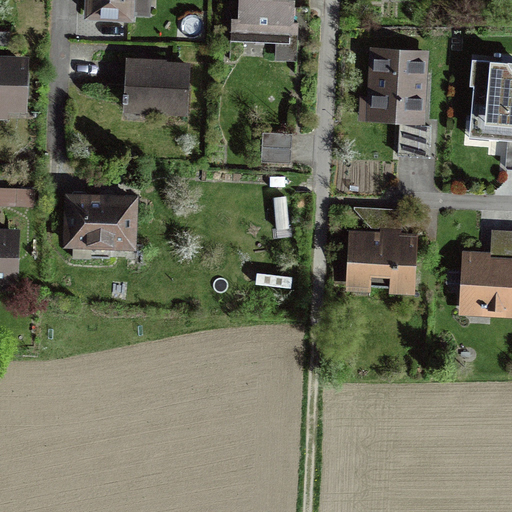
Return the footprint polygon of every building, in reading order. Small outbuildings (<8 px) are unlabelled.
[(88,0),(88,19),(131,22),(132,0),(88,0)] [(294,0),(237,0),(236,26),(230,26),(229,46),(275,48),(274,66),(296,67),(298,24),(293,24),(294,0)] [(10,32),(0,31),(0,45),(9,46),(10,32)] [(432,130),(422,129),(426,56),(366,53),(362,126),(396,128),(394,162),(429,164),(432,130)] [(24,62),(0,61),(0,112),(23,113),(24,62)] [(124,65),(121,117),(185,121),(188,69),(124,65)] [(467,141),(507,145),(504,175),(511,175),(511,85),(472,82),(467,141)] [(293,134),(263,133),(262,163),(292,164),(293,134)] [(33,194),(0,192),(0,211),(32,212),(33,194)] [(62,201),(59,253),(131,257),(133,204),(62,201)] [(16,236),(0,235),(0,290),(14,291),(16,236)] [(387,301),(413,302),(417,240),(346,236),(343,295),(368,297),(369,291),(387,293),(387,301)] [(462,260),(459,318),(511,320),(511,240),(491,239),(490,261),(462,260)]
